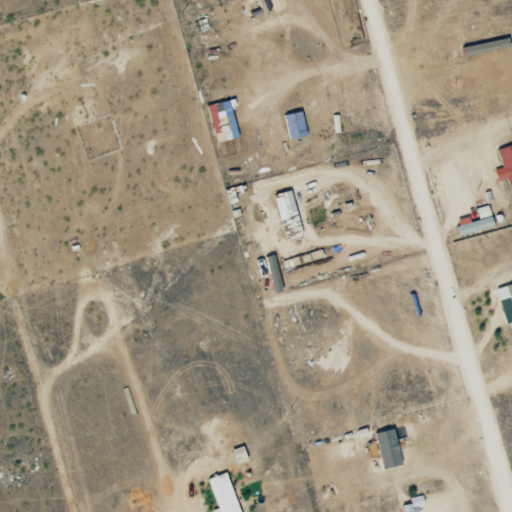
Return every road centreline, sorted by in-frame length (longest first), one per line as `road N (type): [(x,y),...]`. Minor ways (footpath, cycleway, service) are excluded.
road 1 (track): [(0,213),(297,353),(453,463),(507,511)]
road 2 (track): [(67,511),(0,294)]
